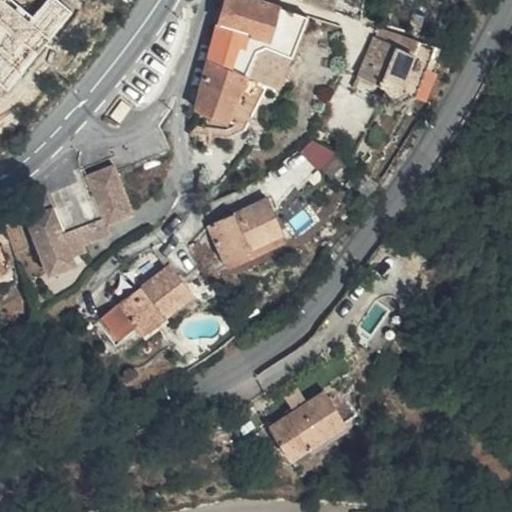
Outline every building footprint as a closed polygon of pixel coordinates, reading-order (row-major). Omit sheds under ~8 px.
[(199,82),(194,111),(224,121),(240,79),(272,90),(298,20),(239,0),(221,0),(212,25),(199,82)] [(296,0),(293,8),(329,20),(333,0),(296,0)] [(382,91),(383,97),(387,84),(400,42),(372,36),(353,79),(382,91)] [(398,96),(415,60),(422,45),(400,42),(387,84),(383,97),(387,98),(392,100),(396,99),(398,96)] [(415,60),(398,96),(412,101),(426,65),(415,60)] [(314,136),(302,152),(325,168),(336,152),(314,136)] [(29,213),(48,261),(80,249),(78,245),(75,236),(109,224),(104,212),(129,203),(114,164),(90,173),(95,187),(102,213),(65,228),(54,203),(29,213)] [(269,199),(212,226),(228,260),(286,232),(269,199)] [(133,214),(129,203),(104,212),(109,224),(133,214)] [(112,232),(109,224),(75,236),(78,245),(112,232)] [(83,259),(80,249),(48,261),(52,271),(83,259)] [(121,303),(137,322),(144,331),(195,294),(173,264),(121,303)] [(137,322),(121,303),(106,314),(121,333),(137,322)] [(288,450),(291,452),(343,420),(324,390),(270,422),(288,450)] [(276,472),(291,452),(288,450),(276,472)]
